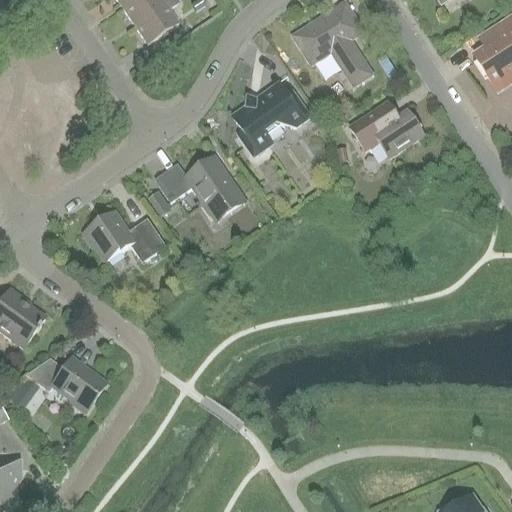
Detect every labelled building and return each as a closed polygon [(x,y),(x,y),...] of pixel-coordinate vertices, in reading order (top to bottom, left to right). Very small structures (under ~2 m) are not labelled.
[(140,0),(113,0),(122,13),(140,0)] [(165,9),(163,6),(159,0),(140,0),(122,13),(135,30),(165,9)] [(165,9),(135,30),(147,49),(178,28),(168,13),(178,7),(173,0),(171,0),(163,6),(165,9)] [(354,90),(372,78),(350,44),(364,35),(345,6),(293,40),(312,68),(332,55),(354,90)] [(499,44),(486,53),(475,60),(498,95),(511,85),(511,19),(492,33),(499,44)] [(378,87),(373,80),(362,87),(366,95),(378,87)] [(295,131),(310,120),(293,95),(280,104),(274,97),(267,96),(258,102),(247,100),(245,111),(237,117),(236,124),(243,135),(238,138),(251,156),(259,157),(268,150),(269,143),(264,136),(275,128),(295,131)] [(389,162),(424,139),(399,101),(351,132),(365,154),(379,146),(389,162)] [(214,221),(242,202),(215,162),(187,181),(178,167),(166,175),(182,198),(193,191),(204,206),(202,208),(210,219),(212,218),(214,221)] [(173,213),(160,194),(149,201),(162,220),(173,213)] [(142,267),(167,250),(148,222),(129,235),(115,215),(83,237),(94,254),(95,252),(105,267),(131,250),(142,267)] [(38,335),(48,321),(9,293),(0,305),(0,335),(23,352),(36,334),(38,335)] [(84,417),(105,388),(70,363),(63,373),(50,363),(25,379),(48,396),(53,389),(71,402),(69,406),(84,417)] [(24,412),(38,388),(24,381),(11,404),(24,412)] [(0,456),(0,501),(11,500),(22,478),(6,456),(0,456)] [(481,511),(472,498),(471,499),(472,500),(460,508),(456,502),(441,511),(481,511)]
